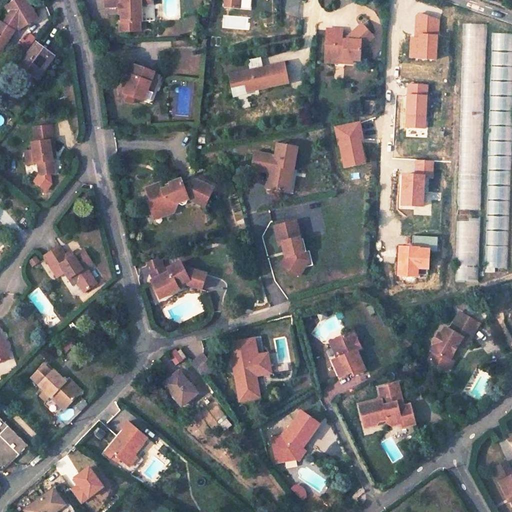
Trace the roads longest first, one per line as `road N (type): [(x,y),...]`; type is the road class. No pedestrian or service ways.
road 1 (residential): [(65,0),(146,347)]
road 2 (track): [(511,276),(392,316),(364,284),(277,310)]
road 3 (residential): [(0,505),(126,379),(146,347)]
